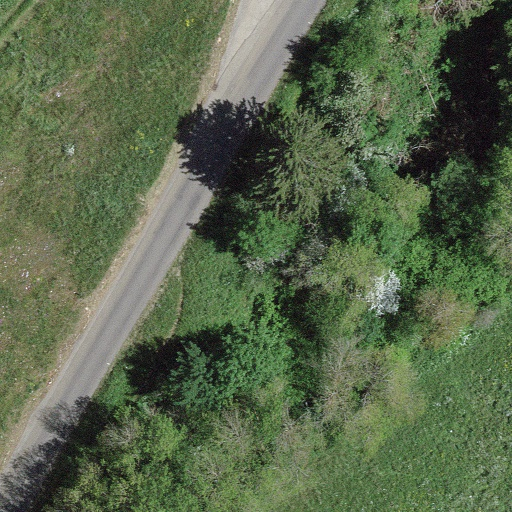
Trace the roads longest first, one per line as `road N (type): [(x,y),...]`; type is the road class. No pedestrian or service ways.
road 1 (unclassified): [(310,0),(170,222),(11,511)]
road 2 (track): [(232,119),(266,0)]
